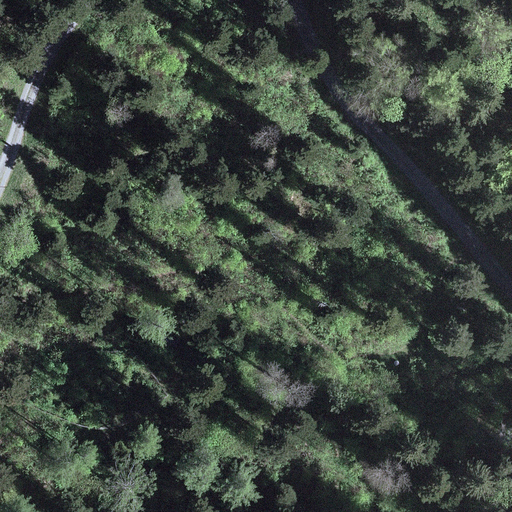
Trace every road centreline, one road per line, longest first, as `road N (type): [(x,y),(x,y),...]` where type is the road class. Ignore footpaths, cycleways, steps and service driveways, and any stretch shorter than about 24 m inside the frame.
road 1 (track): [(298,0),(355,109),(511,284)]
road 2 (track): [(0,180),(49,50),(84,0)]
